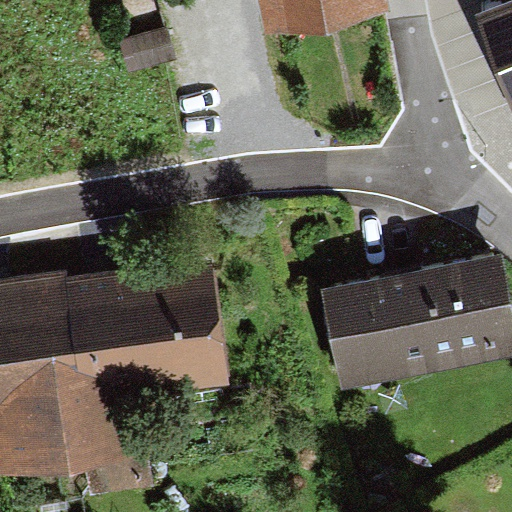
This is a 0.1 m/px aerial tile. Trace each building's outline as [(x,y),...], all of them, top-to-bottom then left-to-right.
[(262,0),(266,19),(368,0),(262,0)] [(511,0),(479,0),(511,85),(511,0)] [(168,21),(120,35),(130,68),(178,53),(168,21)] [(511,281),(503,238),(322,273),(342,376),(511,342),(511,281)] [(0,464),(155,442),(147,386),(233,374),(214,248),(67,269),(65,260),(0,269),(0,464)]
